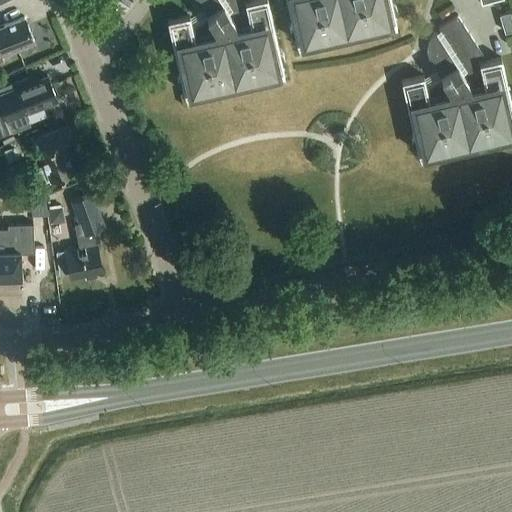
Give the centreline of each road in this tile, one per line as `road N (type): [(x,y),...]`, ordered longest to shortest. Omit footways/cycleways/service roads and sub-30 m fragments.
road 1 (tertiary): [(132,396),(511,330)]
road 2 (residential): [(190,315),(63,0)]
road 3 (residential): [(190,315),(511,242)]
road 4 (residential): [(0,345),(190,315)]
road 5 (tertiary): [(0,420),(50,418),(132,396)]
road 6 (tertiary): [(132,396),(0,400)]
